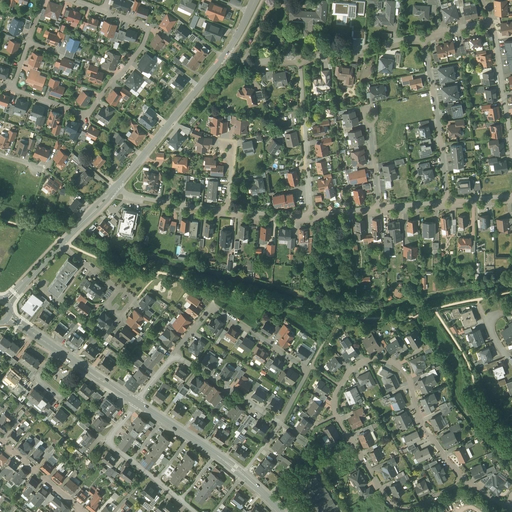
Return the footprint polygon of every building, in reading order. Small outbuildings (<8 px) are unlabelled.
[(122,0),(114,0),(114,1),(113,5),(113,6),(116,7),(120,8),(122,0)] [(130,2),(124,0),(122,0),(120,8),(124,10),(127,11),(129,7),(130,2)] [(181,0),(179,6),(185,9),(192,12),(196,4),(190,2),(191,0),(181,0)] [(355,4),(335,2),(334,12),(347,13),(347,16),(355,16),(355,14),(364,15),(365,1),(356,0),(355,4)] [(376,0),(377,0),(375,0),(368,0),(368,6),(378,7),(377,8),(382,9),(382,0),(376,0)] [(141,3),(135,1),(135,2),(132,8),(138,10),(139,6),(141,3)] [(395,1),(387,1),(386,11),(394,11),(394,7),(395,1)] [(56,4),(49,2),(47,10),(45,15),(46,15),(51,17),(56,4)] [(226,9),(210,2),(206,13),(210,15),(209,17),(218,20),(219,18),(222,19),(226,9)] [(62,6),(56,4),(51,17),(57,19),(59,15),(62,6)] [(424,6),(414,5),(413,13),(423,14),(423,18),(422,19),(428,19),(429,11),(429,6),(424,6)] [(139,6),(138,10),(136,14),(146,18),(149,10),(139,6)] [(312,11),(312,12),(291,11),(290,19),(310,20),(308,35),(315,36),(316,21),(325,22),(326,8),(327,8),(327,7),(326,7),(317,6),(317,12),(312,11)] [(476,6),(464,9),(465,18),(477,16),(476,6)] [(456,7),(443,10),(446,23),(459,19),(456,7)] [(74,11),(70,10),(69,15),(67,19),(72,20),(78,22),(81,14),(77,12),(78,12),(74,11)] [(386,16),(377,16),(376,17),(376,25),(376,26),(381,26),(381,24),(393,25),(394,11),(386,11),(386,16)] [(175,20),(168,15),(160,25),(166,29),(168,31),(170,28),(175,20)] [(93,18),(90,17),(87,25),(96,28),(99,20),(96,19),(96,18),(93,17),(93,18)] [(22,21),(15,19),(15,18),(13,19),(13,20),(12,24),(11,24),(9,23),(8,24),(7,27),(8,29),(10,29),(9,29),(10,32),(11,31),(14,32),(15,33),(16,33),(17,34),(18,34),(20,33),(20,32),(21,28),(22,28),(22,27),(23,23),(22,21)] [(109,23),(105,21),(102,30),(106,31),(105,34),(112,36),(113,36),(114,31),(116,25),(112,24),(112,23),(109,22),(109,23)] [(511,22),(501,24),(503,34),(506,33),(506,34),(507,34),(510,34),(511,33),(511,32),(511,22)] [(224,29),(208,23),(204,34),(207,35),(206,38),(216,42),(217,39),(220,40),(224,29)] [(180,24),(176,29),(185,36),(189,31),(180,24)] [(137,32),(128,29),(127,32),(125,38),(134,41),(137,32)] [(127,32),(119,30),(119,32),(117,37),(116,38),(124,41),(125,38),(127,32)] [(59,31),(57,35),(60,36),(59,39),(63,40),(66,34),(59,31)] [(365,32),(353,31),(353,38),(364,39),(365,32)] [(50,32),(47,41),(57,44),(59,39),(60,36),(57,35),(50,32)] [(168,36),(164,33),(161,37),(163,38),(162,39),(165,41),(168,43),(171,38),(168,36)] [(161,37),(158,34),(151,44),(158,49),(161,45),(162,46),(165,41),(162,39),(163,38),(161,37)] [(481,36),(468,38),(470,48),(483,46),(481,36)] [(79,41),(71,38),(69,42),(68,43),(67,44),(68,44),(67,48),(76,51),(79,41)] [(13,41),(10,40),(7,49),(16,52),(19,43),(13,41)] [(453,42),(444,44),(445,45),(447,53),(455,52),(454,48),(453,42)] [(202,49),(196,44),(193,47),(198,51),(194,56),(202,61),(208,53),(207,53),(202,49)] [(445,45),(437,47),(438,53),(438,56),(439,56),(447,55),(447,53),(445,45)] [(76,51),(67,48),(65,55),(73,58),(76,51)] [(120,55),(109,51),(109,52),(107,53),(108,55),(107,58),(107,59),(116,62),(117,62),(120,55)] [(43,56),(33,52),(31,58),(30,58),(29,62),(30,63),(38,66),(39,66),(43,56)] [(153,58),(146,54),(142,59),(152,67),(156,61),(153,58)] [(486,55),(480,55),(481,56),(482,65),(491,64),(490,54),(486,55)] [(162,60),(155,55),(153,58),(156,61),(160,63),(162,60)] [(194,56),(191,61),(186,57),(183,60),(190,65),(195,70),(202,61),(194,56)] [(73,62),(67,60),(62,58),(61,63),(59,67),(61,68),(70,71),(73,62)] [(116,62),(107,59),(107,58),(106,58),(105,62),(103,63),(104,65),(103,65),(114,69),(116,62)] [(392,60),(380,58),(379,70),(391,71),(392,60)] [(152,67),(142,59),(138,65),(145,69),(148,72),(152,67)] [(453,64),(437,67),(439,81),(456,78),(453,64)] [(1,66),(0,67),(0,76),(6,78),(7,78),(9,74),(7,74),(9,69),(1,66)] [(345,67),(340,66),(340,67),(336,67),(336,73),(336,75),(339,75),(338,76),(345,77),(345,81),(346,81),(346,83),(351,84),(352,78),(351,78),(352,71),(352,68),(350,68),(348,67),(348,68),(345,67)] [(97,71),(92,69),(91,72),(89,79),(93,80),(92,81),(96,83),(97,82),(100,83),(103,73),(99,72),(97,71)] [(273,70),(265,72),(266,76),(267,78),(267,80),(272,79),(271,77),(274,77),(273,75),(274,75),(273,70)] [(329,70),(322,71),(323,78),(328,78),(329,79),(330,79),(329,70)] [(490,71),(486,71),(487,73),(484,73),(484,78),(483,79),(484,82),(485,83),(494,82),(492,72),(491,70),(490,71)] [(143,78),(134,71),(129,77),(140,85),(145,80),(143,78)] [(46,77),(30,72),(27,81),(39,85),(38,87),(42,89),(46,77)] [(284,73),(278,74),(274,75),(273,75),(274,77),(276,84),(282,83),(282,84),(287,83),(285,72),(284,72),(284,73)] [(178,74),(171,83),(181,90),(187,81),(178,74)] [(146,75),(145,75),(143,78),(145,80),(149,84),(152,80),(149,78),(146,75)] [(411,90),(423,87),(421,77),(413,78),(412,75),(401,77),(403,85),(410,84),(411,90)] [(140,85),(129,77),(125,82),(132,88),(136,91),(140,85)] [(323,78),(313,79),(314,87),(312,87),(313,93),(315,93),(319,93),(319,92),(321,92),(320,88),(324,88),(324,86),(329,86),(329,79),(328,78),(323,78)] [(456,83),(441,86),(443,100),(459,97),(456,83)] [(57,85),(54,84),(53,85),(50,93),(53,94),(54,95),(55,95),(56,95),(60,97),(62,92),(63,91),(64,88),(57,85)] [(370,88),(371,92),(373,99),(385,97),(385,96),(386,95),(386,93),(384,92),(383,85),(370,88)] [(254,90),(249,89),(249,88),(244,87),(243,91),(239,90),(238,95),(249,97),(251,106),(257,104),(257,100),(255,92),(254,92),(254,90)] [(131,93),(123,88),(120,92),(121,93),(120,94),(121,95),(121,96),(126,99),(131,93)] [(495,89),(486,90),(487,97),(488,101),(497,100),(495,89)] [(120,94),(113,90),(108,99),(115,104),(121,96),(121,95),(120,94)] [(84,92),(83,91),(77,100),(85,105),(91,96),(89,95),(84,92)] [(262,91),(255,92),(257,100),(263,99),(262,91)] [(1,94),(0,96),(0,102),(6,105),(7,105),(8,103),(10,97),(7,96),(7,95),(4,94),(1,94)] [(20,100),(17,99),(15,106),(14,108),(17,110),(17,111),(21,112),(22,111),(25,112),(28,103),(25,102),(26,102),(20,100)] [(44,108),(34,104),(31,114),(38,116),(41,117),(42,114),(44,108)] [(451,106),(453,117),(462,115),(461,110),(462,110),(461,104),(451,106)] [(114,109),(108,106),(105,111),(111,114),(114,109)] [(156,112),(149,106),(144,112),(145,113),(146,113),(152,117),(156,112)] [(491,107),(488,108),(488,110),(488,114),(488,115),(488,118),(489,118),(489,119),(499,117),(498,106),(491,107)] [(105,111),(102,108),(96,116),(106,122),(111,115),(111,114),(105,111)] [(51,111),(48,123),(54,125),(54,126),(54,127),(56,128),(58,124),(59,118),(60,118),(61,114),(59,114),(59,113),(53,112),(51,111)] [(347,112),(342,113),(343,113),(344,120),(345,119),(346,125),(347,125),(351,124),(359,123),(357,116),(356,117),(355,111),(347,112)] [(152,117),(146,113),(145,113),(141,118),(144,121),(142,122),(149,128),(154,122),(152,120),(153,119),(152,117)] [(41,117),(38,116),(36,122),(43,124),(46,116),(42,114),(41,117)] [(211,127),(211,132),(221,133),(221,130),(227,131),(228,117),(209,116),(209,127),(211,127)] [(77,121),(73,119),(73,120),(70,118),(68,122),(67,122),(66,124),(66,125),(65,128),(72,132),(75,133),(76,130),(76,129),(77,126),(78,126),(80,123),(76,122),(77,121)] [(138,123),(131,118),(128,122),(135,127),(138,123)] [(238,120),(237,119),(236,124),(236,132),(242,132),(242,131),(246,131),(246,125),(245,125),(246,120),(238,120)] [(62,125),(58,124),(56,128),(54,127),(53,132),(59,134),(62,125)] [(494,125),(490,126),(492,137),(502,135),(500,124),(494,125)] [(182,130),(188,135),(190,128),(183,125),(182,130)] [(320,125),(318,126),(318,125),(316,126),(313,127),(315,136),(318,135),(319,135),(322,135),(322,134),(325,133),(323,126),(323,125),(320,125)] [(428,125),(419,127),(421,137),(431,135),(428,125)] [(456,125),(449,126),(449,136),(453,136),(454,136),(456,136),(457,135),(460,135),(460,127),(460,125),(456,125)] [(93,127),(90,126),(87,132),(86,134),(88,135),(92,137),(95,139),(99,131),(95,129),(96,128),(93,126),(93,127)] [(145,134),(137,128),(129,138),(137,144),(145,134)] [(202,132),(194,129),(192,134),(199,137),(200,136),(202,132)] [(353,131),(348,132),(350,138),(363,135),(362,135),(361,129),(353,131)] [(17,132),(10,130),(9,133),(8,137),(10,137),(9,139),(14,141),(17,132)] [(76,130),(75,133),(72,132),(70,136),(77,140),(78,138),(81,133),(76,130)] [(87,132),(82,130),(81,133),(78,138),(84,141),(86,138),(88,135),(86,134),(87,132)] [(9,133),(3,131),(2,132),(0,136),(0,135),(0,144),(7,148),(9,144),(8,144),(9,139),(10,137),(8,137),(9,133)] [(174,136),(169,142),(171,143),(168,147),(173,150),(175,147),(177,149),(185,138),(178,132),(174,136)] [(293,132),(287,133),(288,137),(286,137),(286,138),(288,146),(298,143),(296,132),(293,132)] [(119,134),(115,139),(120,144),(125,138),(119,134)] [(350,138),(348,138),(348,139),(351,138),(352,144),(357,143),(365,141),(363,135),(350,138)] [(200,136),(199,137),(196,144),(199,146),(199,151),(206,151),(206,147),(208,147),(209,143),(211,143),(212,139),(204,138),(200,136)] [(36,140),(30,138),(28,144),(29,145),(28,147),(33,149),(36,140)] [(281,145),(273,139),(267,148),(275,153),(277,155),(281,150),(278,148),(281,145)] [(498,139),(489,140),(490,147),(494,147),(493,144),(499,143),(498,139)] [(28,144),(20,141),(17,151),(26,154),(28,147),(29,145),(28,144)] [(252,141),(243,143),(245,152),(254,150),(252,141)] [(132,148),(125,142),(122,146),(123,147),(119,152),(125,156),(132,148)] [(323,143),(320,143),(320,144),(318,144),(317,144),(316,145),(317,151),(316,151),(317,154),(318,154),(330,152),(329,151),(329,152),(327,152),(326,144),(325,142),(323,143)] [(499,143),(493,144),(494,147),(495,154),(505,153),(503,142),(499,143)] [(425,143),(420,144),(422,154),(432,152),(430,145),(426,146),(425,143)] [(50,150),(38,145),(34,155),(41,158),(41,159),(45,161),(50,150)] [(457,145),(451,146),(452,158),(453,158),(453,161),(452,161),(453,167),(459,166),(463,166),(463,163),(464,162),(464,155),(462,155),(461,145),(457,145)] [(68,155),(60,149),(54,158),(59,162),(62,164),(63,162),(68,155)] [(354,151),(351,152),(351,154),(353,161),(355,160),(356,164),(366,162),(365,157),(364,158),(363,154),(364,154),(363,149),(354,151)] [(82,160),(74,154),(71,158),(79,164),(82,160)] [(106,159),(100,154),(93,162),(100,167),(106,159)] [(187,158),(174,157),(174,159),(173,160),(173,163),(174,164),(173,166),(181,167),(181,170),(186,171),(186,167),(187,158)] [(209,160),(206,160),(206,166),(212,166),(211,174),(222,175),(223,166),(216,165),(216,160),(209,160)] [(322,161),(317,162),(319,173),(328,171),(326,161),(325,160),(322,161)] [(505,161),(494,162),(495,171),(506,170),(505,161)] [(394,164),(383,166),(386,179),(391,178),(397,177),(394,164)] [(432,168),(422,170),(423,174),(424,180),(434,178),(432,168)] [(75,180),(78,183),(81,186),(85,183),(85,184),(88,181),(87,180),(91,176),(85,170),(75,180)] [(364,170),(357,171),(359,182),(367,181),(364,170)] [(296,171),(288,173),(289,178),(288,178),(289,182),(290,182),(291,184),(298,182),(298,179),(299,178),(298,175),(297,175),(296,171)] [(353,172),(349,173),(351,183),(351,184),(354,183),(359,182),(357,171),(353,172)] [(160,174),(145,172),(144,180),(150,181),(149,185),(149,189),(148,191),(157,192),(159,180),(160,174)] [(262,177),(256,178),(257,183),(250,184),(252,193),(257,192),(265,190),(263,181),(262,177)] [(57,184),(50,179),(44,186),(53,193),(59,186),(59,185),(57,184)] [(325,179),(318,180),(320,190),(329,188),(327,180),(327,179),(325,179)] [(209,180),(208,189),(216,190),(217,181),(209,180)] [(463,181),(457,181),(458,192),(471,191),(470,180),(463,181)] [(201,184),(187,182),(186,187),(186,193),(200,194),(200,188),(201,184)] [(216,190),(208,189),(207,197),(208,198),(215,198),(216,190)] [(362,189),(354,190),(355,195),(354,196),(355,199),(356,199),(356,202),(364,200),(363,196),(364,196),(364,193),(363,193),(362,189)] [(281,194),(273,196),(275,206),(284,204),(285,206),(295,204),(292,193),(284,195),(284,193),(281,193),(281,194)] [(79,200),(77,198),(76,198),(70,206),(73,208),(73,210),(74,209),(77,211),(83,203),(79,200)] [(138,212),(124,209),(122,216),(124,217),(123,219),(120,218),(117,231),(122,232),(121,233),(132,235),(133,227),(135,228),(137,221),(136,221),(138,212)] [(466,215),(458,216),(460,230),(464,230),(463,226),(467,225),(466,215)] [(489,215),(479,216),(480,219),(478,219),(479,227),(490,226),(489,220),(489,215)] [(170,218),(161,216),(159,227),(168,229),(168,226),(170,226),(171,222),(169,222),(170,218)] [(449,217),(441,218),(442,228),(445,228),(446,234),(451,233),(450,227),(449,217)] [(507,218),(497,219),(498,227),(502,227),(502,229),(505,228),(506,231),(510,231),(510,229),(509,223),(508,223),(507,218)] [(190,220),(182,219),(181,229),(181,233),(184,233),(185,230),(189,230),(190,221),(190,220)] [(380,219),(372,220),(373,229),(372,229),(373,235),(373,238),(381,237),(380,230),(381,230),(380,219)] [(111,228),(103,220),(97,226),(106,234),(111,228)] [(364,220),(356,221),(356,224),(355,224),(355,232),(355,237),(363,237),(365,236),(365,235),(365,233),(365,231),(364,220)] [(416,220),(408,221),(408,226),(407,226),(407,231),(413,231),(413,233),(417,233),(417,230),(417,225),(416,220)] [(192,221),(190,221),(189,230),(191,230),(191,236),(197,237),(198,221),(192,221)] [(214,222),(210,221),(210,223),(206,222),(204,234),(213,235),(214,223),(214,222)] [(399,222),(388,223),(389,231),(391,231),(391,236),(392,236),(392,240),(400,239),(400,233),(399,230),(400,230),(399,222)] [(434,222),(423,222),(423,236),(434,236),(434,222)] [(96,227),(93,224),(88,229),(91,232),(96,227)] [(249,226),(240,225),(240,237),(248,237),(249,226)] [(270,227),(262,227),(260,242),(266,243),(266,238),(270,238),(270,227)] [(287,229),(283,228),(283,229),(280,229),(279,238),(279,239),(288,239),(290,239),(290,238),(290,230),(287,230),(287,229)] [(307,229),(299,229),(300,242),(309,242),(308,238),(308,235),(307,229)] [(231,231),(222,230),(221,245),(221,244),(226,244),(225,250),(231,250),(232,239),(230,239),(231,231)] [(391,236),(384,237),(384,245),(392,245),(392,240),(392,236),(391,236)] [(471,238),(459,238),(459,247),(470,247),(471,246),(471,241),(471,238)] [(417,247),(408,247),(408,251),(407,251),(407,252),(407,254),(407,256),(417,257),(417,247)] [(68,259),(56,275),(58,276),(66,282),(78,266),(68,259)] [(58,276),(48,288),(58,296),(68,283),(66,282),(58,276)] [(85,278),(79,286),(82,288),(85,285),(88,281),(89,280),(85,278)] [(91,283),(88,281),(85,285),(88,287),(86,289),(91,294),(98,284),(96,282),(93,280),(91,283)] [(98,284),(91,294),(97,298),(99,295),(101,297),(105,293),(102,291),(104,288),(101,286),(98,284)] [(109,288),(103,295),(107,298),(113,291),(109,288)] [(33,293),(21,307),(32,315),(43,301),(40,299),(33,293)] [(200,301),(190,293),(185,299),(191,303),(193,300),(198,304),(200,302),(200,301)] [(87,300),(81,294),(77,299),(80,302),(81,301),(84,303),(87,300)] [(155,300),(147,294),(143,300),(143,299),(140,303),(146,308),(148,309),(155,300)] [(45,302),(42,306),(45,308),(50,302),(42,296),(40,299),(43,301),(45,302)] [(191,303),(185,311),(194,318),(203,308),(198,304),(193,300),(191,303)] [(84,303),(81,301),(80,302),(76,307),(86,315),(91,308),(84,303)] [(148,309),(146,308),(143,312),(145,314),(150,317),(153,313),(148,309)] [(461,316),(458,308),(451,310),(454,319),(461,316)] [(472,309),(461,313),(466,326),(477,322),(476,322),(475,322),(474,318),(475,318),(472,309)] [(52,318),(43,310),(37,318),(42,322),(42,323),(46,325),(52,318)] [(143,316),(135,310),(132,314),(131,313),(130,315),(141,323),(143,321),(142,320),(144,318),(143,316)] [(105,315),(102,313),(97,319),(100,321),(99,322),(104,326),(105,325),(108,327),(113,321),(110,318),(106,314),(105,315)] [(185,317),(181,314),(177,319),(187,327),(189,324),(188,324),(190,321),(185,317)] [(141,323),(130,315),(129,317),(130,317),(127,321),(135,327),(136,328),(137,327),(138,325),(139,326),(141,323)] [(187,327),(177,319),(173,325),(182,332),(184,329),(185,330),(187,327)] [(223,323),(217,319),(214,322),(211,320),(208,326),(211,328),(210,328),(216,332),(217,332),(220,327),(223,323)] [(274,329),(265,323),(261,330),(270,335),(273,331),(274,329)] [(66,331),(58,324),(53,331),(61,337),(66,331)] [(290,329),(284,324),(279,332),(283,335),(285,332),(287,333),(290,329)] [(511,327),(502,332),(508,342),(511,341),(510,339),(511,338),(511,328),(509,324),(511,327)] [(113,325),(107,332),(110,334),(115,327),(113,325)] [(124,327),(119,333),(117,331),(113,336),(112,338),(113,338),(122,345),(127,339),(128,341),(134,335),(124,327)] [(220,327),(217,332),(216,332),(215,334),(219,336),(224,329),(220,327)] [(239,333),(230,327),(228,331),(225,335),(234,341),(239,333)] [(170,332),(166,328),(166,329),(160,337),(164,340),(163,341),(167,344),(168,344),(171,347),(171,346),(173,343),(174,343),(176,340),(178,336),(172,332),(171,331),(170,332)] [(228,331),(224,329),(219,336),(223,339),(225,335),(228,331)] [(472,331),(472,332),(469,333),(469,334),(467,335),(471,346),(479,343),(484,341),(480,332),(479,332),(478,329),(472,331)] [(416,330),(406,336),(408,336),(411,342),(410,342),(414,348),(417,346),(419,344),(419,345),(420,344),(423,342),(416,330)] [(287,333),(285,332),(283,335),(279,341),(287,347),(289,343),(290,343),(291,341),(291,340),(293,337),(287,333)] [(78,339),(72,334),(66,341),(76,349),(82,342),(81,341),(84,338),(81,335),(78,339)] [(110,334),(105,340),(109,343),(113,338),(112,338),(113,336),(110,334)] [(372,334),(369,336),(368,336),(368,337),(365,339),(367,343),(365,344),(370,352),(377,347),(379,346),(378,343),(372,334)] [(11,342),(3,336),(0,340),(0,345),(6,350),(6,349),(11,342)] [(243,341),(239,346),(248,352),(254,343),(245,337),(243,341)] [(197,343),(195,341),(188,349),(196,356),(207,343),(201,339),(197,343)] [(239,339),(234,346),(238,348),(239,346),(243,341),(239,339)] [(358,347),(353,340),(349,343),(351,347),(353,346),(355,349),(358,347)] [(401,346),(397,340),(387,345),(392,354),(400,349),(402,348),(401,346)] [(20,347),(12,341),(11,342),(6,349),(13,355),(20,347)] [(428,343),(425,345),(423,342),(420,344),(424,351),(431,348),(428,343)] [(163,345),(161,343),(157,347),(164,353),(168,348),(166,347),(163,345)] [(405,343),(401,346),(402,348),(400,349),(402,352),(408,348),(405,343)] [(89,344),(83,352),(92,359),(95,356),(96,357),(99,352),(89,344)] [(310,352),(301,346),(299,349),(298,348),(297,349),(298,350),(296,353),(299,355),(300,355),(302,356),(302,357),(305,359),(307,356),(310,352)] [(351,347),(343,353),(348,362),(358,355),(355,349),(353,346),(351,347)] [(157,347),(151,356),(157,361),(158,361),(165,353),(164,353),(157,347)] [(268,353),(259,348),(257,351),(255,354),(254,356),(262,362),(268,353)] [(489,348),(480,351),(484,361),(488,360),(493,359),(489,348)] [(118,356),(110,349),(109,351),(117,357),(118,356)] [(315,351),(311,349),(310,352),(307,356),(311,359),(315,351)] [(25,351),(19,359),(22,362),(23,361),(26,363),(32,356),(25,351)] [(217,359),(208,353),(202,362),(212,369),(215,365),(218,359),(217,359)] [(151,356),(150,355),(144,362),(151,368),(157,361),(151,356)] [(40,362),(32,356),(26,363),(26,364),(29,367),(30,366),(34,369),(33,370),(40,362)] [(219,356),(217,359),(218,359),(215,365),(218,367),(223,359),(219,356)] [(421,356),(410,361),(415,372),(416,372),(422,369),(423,369),(420,362),(423,360),(421,356)] [(114,364),(105,357),(99,365),(108,372),(114,364)] [(284,363),(276,357),(274,360),(270,365),(272,366),(279,371),(284,363)] [(341,363),(334,357),(327,364),(330,367),(334,371),(341,363)] [(270,358),(265,365),(270,369),(272,366),(270,365),(274,360),(270,358)] [(499,366),(498,364),(492,366),(496,379),(506,375),(502,365),(499,366)] [(234,372),(226,366),(220,374),(228,380),(231,376),(234,372)] [(188,374),(179,367),(174,374),(179,378),(178,379),(182,382),(188,374)] [(147,375),(139,368),(133,376),(140,382),(141,383),(147,375)] [(236,368),(234,372),(231,376),(234,378),(235,377),(239,371),(236,368)] [(287,373),(283,378),(285,379),(291,383),(293,380),(295,379),(298,375),(294,372),(293,370),(292,371),(290,369),(290,368),(287,373)] [(395,375),(382,368),(380,374),(386,377),(389,384),(386,386),(385,385),(388,391),(400,385),(395,375)] [(435,368),(427,372),(429,375),(429,376),(433,374),(434,376),(438,375),(435,368)] [(239,371),(235,377),(236,376),(240,379),(242,375),(243,375),(245,372),(241,369),(239,371)] [(19,377),(11,370),(5,378),(10,383),(9,383),(10,384),(10,383),(13,385),(12,386),(17,381),(19,377)] [(283,370),(278,378),(283,382),(285,379),(283,378),(287,373),(283,370)] [(369,372),(358,377),(359,381),(361,385),(363,384),(368,382),(370,385),(374,383),(369,372)] [(429,375),(418,381),(423,392),(431,388),(429,384),(436,381),(434,376),(433,374),(429,376),(429,375)] [(240,379),(236,385),(246,392),(251,384),(247,381),(248,379),(243,375),(242,375),(240,379)] [(133,376),(132,376),(130,379),(127,382),(126,384),(134,390),(140,382),(133,376)] [(203,383),(197,378),(195,380),(193,379),(190,383),(192,384),(190,387),(194,389),(193,390),(195,391),(195,390),(197,392),(200,388),(201,389),(208,394),(213,387),(205,381),(203,383)] [(325,383),(319,380),(316,385),(317,386),(315,389),(322,394),(323,394),(325,391),(327,392),(329,388),(324,384),(325,383)] [(26,389),(17,381),(12,386),(22,394),(26,389)] [(93,390),(84,383),(78,390),(87,398),(90,394),(93,390)] [(180,390),(179,392),(182,394),(185,396),(189,390),(183,386),(180,390)] [(221,392),(213,386),(208,394),(206,396),(212,401),(218,392),(219,393),(221,392)] [(33,388),(27,396),(35,402),(41,395),(33,388)] [(267,394),(258,388),(255,391),(252,396),(255,398),(256,398),(258,399),(258,400),(259,399),(262,401),(267,394)] [(354,388),(346,392),(350,403),(360,398),(358,394),(355,388),(354,388)] [(166,397),(157,391),(152,398),(153,398),(155,399),(155,400),(160,404),(166,397)] [(179,392),(173,400),(175,402),(182,394),(179,392)] [(212,401),(211,402),(219,407),(226,398),(219,393),(218,392),(212,401)] [(272,392),(267,400),(270,402),(273,398),(275,395),(272,392)] [(389,393),(382,397),(384,402),(390,399),(390,398),(391,397),(389,393)] [(391,397),(390,398),(390,399),(395,409),(405,405),(400,393),(391,397)] [(76,398),(71,394),(66,401),(75,409),(81,402),(76,398)] [(105,398),(99,394),(96,398),(101,403),(102,401),(104,399),(105,398)] [(322,394),(319,399),(322,401),(324,402),(327,397),(323,394),(322,394)] [(434,394),(421,400),(423,404),(424,403),(428,412),(435,409),(432,401),(436,399),(434,394)] [(41,395),(35,402),(43,408),(43,409),(48,402),(49,401),(41,395)] [(319,399),(315,396),(313,399),(315,400),(314,401),(320,405),(322,401),(319,399)] [(273,398),(270,402),(268,405),(276,411),(281,404),(273,398)] [(120,409),(113,403),(109,400),(108,402),(105,404),(106,405),(109,407),(106,411),(105,411),(113,418),(120,409)] [(229,400),(223,408),(226,410),(232,402),(229,400)] [(314,401),(308,411),(316,416),(322,407),(320,405),(314,401)] [(48,402),(43,409),(43,408),(41,411),(43,413),(48,407),(49,407),(51,404),(48,402)] [(182,407),(177,403),(171,411),(176,415),(180,418),(186,410),(182,408),(182,407)] [(235,403),(228,413),(237,419),(240,415),(239,415),(241,411),(243,412),(245,410),(235,403)] [(60,409),(53,417),(58,421),(57,421),(58,422),(59,421),(61,423),(68,415),(60,409)] [(6,410),(2,416),(0,417),(0,420),(2,422),(10,413),(6,410)] [(397,415),(393,417),(396,416),(400,424),(399,425),(400,428),(406,426),(413,423),(409,416),(408,416),(407,416),(405,411),(405,412),(397,415)] [(10,413),(2,422),(4,424),(7,420),(8,421),(13,416),(10,413)] [(249,415),(242,424),(245,426),(247,423),(252,416),(249,415)] [(358,415),(349,419),(353,427),(362,423),(360,418),(358,415)] [(439,415),(431,419),(436,429),(444,425),(439,415)] [(108,423),(100,416),(93,424),(101,431),(105,426),(108,423)] [(146,422),(138,416),(134,421),(136,423),(134,426),(139,430),(140,431),(144,427),(143,426),(146,422)] [(198,417),(197,417),(196,418),(192,424),(201,430),(200,429),(203,426),(203,427),(206,423),(198,417)] [(312,424),(304,418),(301,422),(302,422),(298,428),(297,428),(304,433),(307,428),(308,429),(312,424)] [(15,419),(9,426),(12,428),(16,422),(17,420),(15,419)] [(220,419),(214,427),(216,429),(222,421),(220,419)] [(250,425),(247,423),(245,426),(250,429),(251,428),(256,421),(254,420),(250,425)] [(258,420),(253,427),(263,434),(268,427),(258,420)] [(4,424),(2,422),(0,424),(0,430),(4,433),(9,428),(4,424)] [(458,423),(450,427),(450,428),(452,427),(454,432),(461,429),(458,423)] [(134,426),(132,424),(128,429),(130,430),(128,433),(126,432),(133,438),(135,439),(138,434),(137,434),(139,430),(134,426)] [(371,424),(362,428),(364,432),(368,430),(369,432),(374,430),(371,424)] [(332,425),(324,430),(330,440),(331,441),(334,439),(339,436),(332,425)] [(24,431),(20,427),(16,432),(20,436),(24,431)] [(222,433),(218,429),(212,438),(221,444),(227,436),(222,433)] [(13,430),(7,437),(15,443),(21,436),(20,436),(16,432),(13,430)] [(295,436),(287,430),(280,439),(286,443),(288,445),(287,444),(289,441),(290,442),(295,436)] [(364,432),(359,435),(361,438),(365,445),(364,445),(364,446),(374,442),(369,432),(368,430),(364,432)] [(95,438),(88,431),(83,437),(84,439),(82,442),(88,447),(95,438)] [(417,431),(405,436),(407,440),(406,441),(408,446),(407,447),(409,451),(411,450),(416,447),(413,441),(415,441),(416,441),(421,439),(417,431)] [(452,431),(441,436),(444,442),(445,442),(447,446),(451,444),(452,445),(456,443),(455,440),(456,440),(452,431)] [(133,438),(126,432),(122,437),(124,438),(121,442),(128,447),(132,442),(131,441),(133,438)] [(240,432),(236,438),(240,440),(241,441),(245,435),(240,432)] [(169,440),(162,434),(158,439),(160,440),(157,443),(163,448),(164,449),(167,444),(166,444),(169,440)] [(40,440),(35,437),(30,443),(32,446),(34,447),(40,440)] [(280,439),(279,438),(272,447),(280,453),(284,447),(283,446),(286,443),(280,439)] [(330,440),(321,445),(328,449),(338,443),(336,444),(334,439),(331,441),(330,440)] [(471,439),(464,443),(466,448),(473,444),(471,439)] [(27,440),(24,443),(23,442),(18,448),(25,454),(30,448),(32,446),(30,443),(27,440)] [(157,443),(155,442),(152,446),(154,448),(151,451),(158,457),(161,452),(160,451),(163,448),(157,443)] [(248,452),(238,445),(233,453),(243,459),(244,460),(247,456),(246,455),(248,452)] [(464,446),(455,451),(458,457),(457,457),(460,462),(469,458),(464,446)] [(34,451),(29,458),(37,464),(42,458),(39,455),(43,451),(38,447),(34,451)] [(420,451),(419,449),(413,452),(414,453),(416,458),(418,457),(419,461),(431,456),(428,448),(420,451)] [(378,449),(370,453),(374,462),(383,458),(378,449)] [(151,451),(149,450),(146,455),(148,456),(145,460),(143,458),(140,462),(149,468),(158,457),(151,451)] [(117,459),(108,452),(103,458),(112,466),(117,459)] [(195,459),(187,453),(183,458),(185,459),(183,463),(188,467),(189,468),(193,464),(192,463),(195,459)] [(283,460),(277,456),(275,459),(286,467),(288,464),(283,460)] [(266,457),(262,464),(267,468),(270,470),(272,466),(271,466),(273,463),(274,464),(274,463),(266,457)] [(47,460),(46,461),(41,467),(48,474),(53,468),(52,466),(54,463),(49,459),(49,458),(47,460)] [(293,464),(285,458),(283,460),(288,464),(291,467),(293,464)] [(17,466),(10,460),(5,466),(6,467),(12,472),(17,466)] [(436,460),(428,464),(430,468),(432,467),(431,467),(438,464),(436,460)] [(183,463),(181,461),(177,466),(179,467),(177,471),(182,475),(183,476),(187,472),(186,471),(188,467),(183,463)] [(388,464),(382,467),(385,474),(384,476),(385,478),(387,479),(389,478),(390,478),(390,477),(396,474),(392,465),(391,462),(388,464)] [(262,464),(260,463),(255,470),(263,476),(266,472),(265,472),(267,468),(262,464)] [(438,464),(431,467),(432,467),(437,478),(445,475),(444,473),(445,473),(443,468),(442,468),(439,463),(438,464)] [(481,465),(471,469),(475,477),(484,473),(481,465)] [(103,471),(111,477),(116,472),(109,466),(106,470),(105,469),(103,471)] [(135,474),(126,466),(119,474),(129,482),(135,474)] [(12,472),(6,467),(2,472),(6,475),(4,477),(9,480),(13,475),(11,474),(12,472)] [(493,467),(485,471),(487,476),(495,472),(493,467)] [(18,473),(13,479),(16,481),(19,484),(28,474),(21,469),(18,473)] [(177,471),(175,469),(171,474),(173,475),(171,479),(177,484),(181,480),(180,479),(182,475),(177,471)] [(58,470),(57,471),(52,477),(60,484),(65,477),(61,474),(62,473),(59,470),(58,470)] [(367,483),(359,470),(350,476),(352,480),(353,479),(356,484),(354,485),(357,489),(358,488),(359,491),(362,495),(363,494),(367,492),(366,490),(364,487),(364,488),(362,485),(367,483)] [(13,475),(9,480),(12,483),(13,484),(16,481),(13,479),(18,473),(16,471),(13,475)] [(111,477),(110,478),(113,480),(118,473),(116,471),(116,472),(111,477)] [(224,481),(212,472),(208,477),(210,478),(207,482),(213,486),(214,487),(217,483),(221,486),(224,481)] [(314,475),(299,484),(305,495),(306,494),(315,508),(314,508),(316,511),(325,511),(336,506),(324,486),(322,488),(314,475)] [(405,475),(397,478),(399,482),(400,484),(407,480),(405,475)] [(487,476),(480,479),(486,484),(491,477),(489,475),(487,476)] [(496,475),(493,479),(491,477),(486,484),(492,489),(492,490),(498,495),(504,486),(506,488),(508,488),(511,484),(507,480),(505,481),(504,482),(502,481),(503,480),(496,475)] [(32,477),(27,483),(29,485),(34,489),(39,483),(32,477)] [(78,486),(70,479),(63,487),(71,493),(78,486)] [(424,479),(418,482),(419,486),(416,488),(416,487),(420,495),(429,490),(427,486),(424,479)] [(207,482),(205,480),(202,485),(204,486),(201,490),(207,494),(208,495),(211,491),(210,490),(213,486),(207,482)] [(399,482),(390,486),(395,496),(404,492),(400,484),(399,482)] [(158,492),(148,484),(141,492),(145,495),(146,494),(152,499),(158,492)] [(29,485),(23,493),(29,498),(33,494),(31,492),(34,489),(29,485)] [(42,486),(37,493),(35,495),(32,499),(33,499),(35,501),(34,502),(38,505),(44,498),(49,492),(42,486)] [(88,492),(90,494),(92,495),(97,490),(93,486),(88,492)] [(201,490),(199,488),(196,493),(198,494),(195,498),(202,503),(205,499),(204,498),(207,494),(201,490)] [(370,488),(366,490),(367,492),(363,494),(365,498),(373,493),(370,488)] [(84,493),(80,490),(75,496),(82,503),(88,497),(84,493)] [(115,492),(111,497),(115,500),(119,496),(115,492)] [(247,500),(237,492),(232,499),(238,504),(237,505),(241,508),(247,500)] [(94,497),(86,506),(93,511),(94,511),(99,506),(97,505),(98,504),(96,502),(99,498),(99,499),(101,496),(98,493),(97,493),(94,497)] [(51,494),(45,500),(42,504),(45,506),(50,501),(51,502),(51,501),(55,497),(51,494)] [(64,511),(68,508),(55,497),(51,501),(58,507),(55,511),(64,511)] [(28,499),(22,507),(27,511),(32,504),(30,502),(31,501),(28,499)] [(174,511),(178,508),(169,501),(165,506),(163,508),(165,510),(167,511),(174,511)] [(131,507),(126,502),(121,508),(124,510),(125,508),(128,510),(131,507)] [(161,503),(157,509),(160,511),(163,511),(165,510),(163,508),(165,506),(161,503)]
